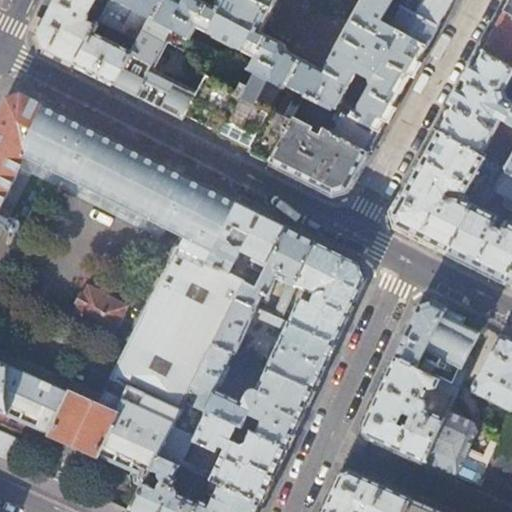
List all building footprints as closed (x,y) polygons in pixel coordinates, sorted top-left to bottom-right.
[(104,14),(111,0),(55,0),(53,5),(38,34),(43,49),(76,65),(94,32),(97,27),(87,21),(89,13),(95,1),(102,5),(98,12),(104,14)] [(151,19),(115,0),(111,0),(104,14),(100,21),(139,40),(151,19)] [(115,0),(151,19),(173,31),(192,40),(198,27),(256,58),(249,71),(284,89),(286,85),(307,96),(335,110),(337,107),(338,108),(358,71),(370,77),(371,85),(358,109),(354,110),(351,115),(381,132),(386,122),(392,113),(398,102),(404,91),(410,80),(416,69),(422,58),(428,48),(385,23),(395,4),(397,0),(115,0)] [(397,0),(395,4),(439,27),(448,12),(454,0),(397,0)] [(431,41),(439,27),(395,4),(385,23),(428,48),(431,41)] [(511,16),(505,12),(494,31),(483,51),(511,68),(511,16)] [(173,31),(151,19),(139,40),(133,53),(115,84),(160,107),(183,118),(185,114),(205,78),(197,74),(188,90),(151,71),(173,31)] [(133,53),(94,32),(76,65),(99,77),(115,84),(133,53)] [(511,76),(511,68),(483,51),(463,87),(438,132),(482,156),(503,121),(511,103),(511,101),(506,98),(504,90),(511,76)] [(249,71),(218,54),(205,78),(185,114),(199,121),(221,132),(251,148),(268,117),(278,100),(284,89),(249,71)] [(299,110),(307,96),(286,85),(284,89),(278,100),(299,110)] [(208,263),(239,203),(198,182),(94,130),(21,93),(7,98),(0,111),(0,422),(74,455),(97,465),(101,455),(148,476),(152,467),(159,455),(185,404),(215,346),(237,301),(247,283),(239,279),(230,274),(208,263)] [(326,126),(335,110),(307,96),(299,110),(289,128),(271,162),(270,163),(278,167),(333,195),(348,191),(369,154),(325,130),(320,138),(310,133),(311,129),(305,125),(309,117),(326,126)] [(511,103),(503,121),(511,125),(511,158),(505,169),(506,170),(504,172),(511,176),(511,103)] [(351,115),(338,108),(337,107),(335,110),(326,126),(324,130),(325,130),(369,154),(370,150),(381,132),(351,115)] [(289,128),(268,117),(251,148),(249,151),(259,156),(267,160),(271,162),(289,128)] [(449,253),(473,205),(471,204),(445,200),(445,195),(450,192),(466,195),(486,159),(482,156),(438,132),(414,173),(393,213),(397,227),(415,236),(449,253)] [(491,151),(486,159),(499,165),(503,158),(491,151)] [(511,176),(504,172),(493,190),(478,207),(482,209),(494,197),(497,192),(507,198),(505,201),(505,202),(505,203),(505,204),(505,205),(506,206),(511,210),(511,176)] [(281,224),(239,203),(208,263),(230,274),(242,251),(256,258),(255,260),(256,261),(252,269),(259,272),(256,278),(242,271),(239,279),(247,283),(258,289),(288,228),(281,224)] [(511,224),(482,209),(478,207),(473,205),(449,253),(482,270),(506,282),(511,267),(511,224)] [(292,230),(288,228),(258,289),(247,283),(237,301),(257,310),(262,300),(267,303),(278,280),(285,283),(273,307),(274,317),(282,321),(297,288),(318,243),(292,230)] [(318,243),(297,288),(315,297),(314,301),(308,298),(306,302),(301,299),(289,324),(336,343),(351,310),(366,279),(361,264),(353,260),(318,243)] [(257,310),(237,301),(215,346),(234,354),(236,356),(257,310)] [(403,340),(395,357),(416,368),(444,315),(448,309),(440,305),(433,301),(419,306),(403,340)] [(289,324),(282,321),(274,317),(263,312),(259,320),(286,331),(269,370),(314,390),(323,371),(336,343),(289,324)] [(449,318),(444,315),(416,368),(453,386),(463,365),(480,332),(470,328),(449,318)] [(476,392),(511,409),(511,340),(501,335),(474,386),(476,392)] [(234,354),(215,346),(185,404),(205,413),(214,392),(216,393),(218,388),(221,389),(230,370),(227,369),(234,354)] [(453,386),(416,368),(395,357),(378,394),(365,423),(370,437),(371,438),(426,463),(446,418),(427,409),(427,408),(427,406),(427,403),(426,400),(425,398),(429,389),(436,388),(440,393),(454,400),(459,389),(453,386)] [(463,365),(453,386),(459,389),(470,368),(463,365)] [(267,423),(261,437),(287,448),(298,425),(314,390),(269,370),(260,391),(258,390),(257,390),(255,390),(253,391),(252,391),(250,392),(249,393),(248,395),(242,405),(216,393),(214,392),(205,413),(247,431),(253,417),(267,423)] [(205,413),(185,404),(159,455),(210,479),(221,484),(262,502),(278,469),(287,448),(261,437),(247,431),(205,413)] [(446,418),(426,463),(478,487),(483,476),(497,444),(489,441),(482,457),(469,450),(478,431),(475,423),(449,411),(446,418)] [(511,415),(497,444),(483,476),(511,489),(511,415)] [(0,432),(0,454),(48,477),(53,468),(19,452),(23,442),(0,432)] [(155,483),(154,484),(153,485),(145,482),(129,511),(195,511),(200,501),(210,479),(159,455),(152,467),(160,471),(160,472),(160,475),(161,476),(162,477),(160,482),(158,482),(157,482),(155,483)] [(334,491),(323,511),(403,511),(410,498),(355,473),(354,472),(340,478),(334,491)] [(257,511),(262,502),(221,484),(211,505),(200,501),(195,511),(257,511)] [(441,511),(410,498),(403,511),(441,511)]
